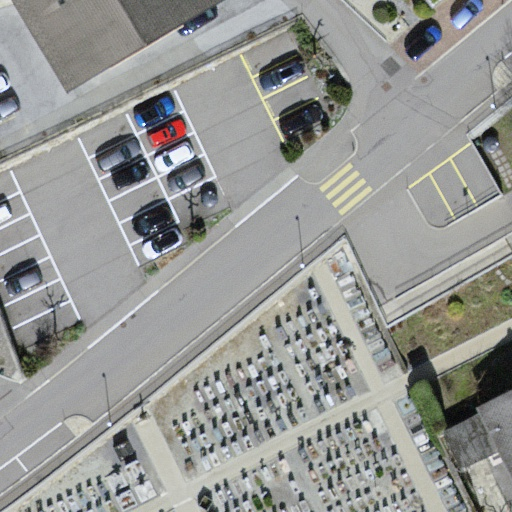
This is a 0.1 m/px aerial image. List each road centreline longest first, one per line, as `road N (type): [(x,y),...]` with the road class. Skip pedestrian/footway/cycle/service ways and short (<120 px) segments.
road 1 (residential): [(422,119),(319,208),(0,442)]
road 2 (residential): [(422,119),(302,0)]
road 3 (residential): [(511,26),(422,119)]
